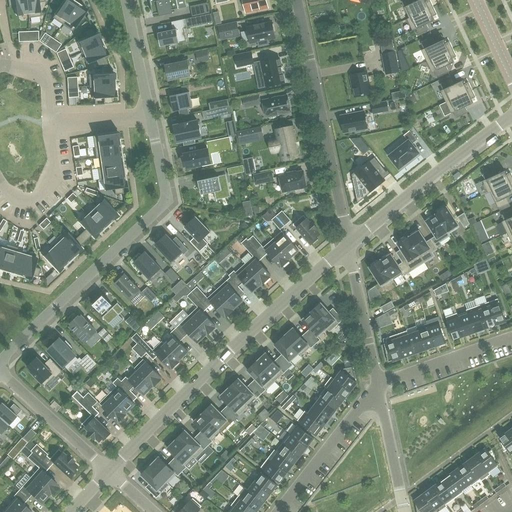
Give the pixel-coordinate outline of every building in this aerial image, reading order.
[(7,0),(9,7),(15,6),(16,15),(28,13),(28,18),(29,18),(26,0),(7,0)] [(26,0),(29,18),(41,16),(39,2),(45,2),(44,0),(26,0)] [(71,0),(64,0),(53,18),(62,24),(77,3),(71,0)] [(159,13),(160,16),(173,13),(172,10),(178,9),(178,8),(176,0),(150,0),(153,14),(159,13)] [(265,0),(243,0),(246,12),(267,7),(265,0)] [(407,19),(433,7),(429,0),(428,0),(426,1),(425,0),(418,0),(416,1),(415,0),(404,0),(401,1),(409,18),(407,19)] [(207,2),(201,4),(204,15),(210,14),(207,2)] [(77,3),(62,24),(72,31),(87,10),(77,3)] [(433,7),(407,19),(413,31),(415,30),(417,35),(429,30),(426,24),(434,20),(433,16),(437,15),(433,7)] [(173,30),(158,33),(160,46),(186,41),(184,28),(187,27),(213,22),(211,13),(185,19),(172,22),(173,30)] [(221,39),(231,37),(239,35),(236,22),(219,26),(221,39)] [(273,24),(272,24),(272,22),(247,28),(250,43),(258,41),(259,46),(268,44),(267,39),(275,38),(273,31),(275,31),(273,24)] [(87,37),(77,42),(81,53),(103,44),(98,33),(95,34),(92,28),(84,32),(87,37)] [(422,50),(427,61),(453,49),(449,42),(445,43),(444,40),(435,43),(433,38),(421,43),(424,49),(422,50)] [(58,42),(52,50),(55,52),(61,44),(58,42)] [(103,44),(81,53),(86,64),(96,60),(98,66),(108,64),(104,56),(107,55),(103,44)] [(453,49),(427,61),(432,72),(434,72),(437,77),(449,72),(446,66),(454,62),(452,58),(456,56),(453,49)] [(400,71),(396,50),(381,53),(385,74),(400,71)] [(208,51),(196,53),(197,59),(203,58),(204,61),(210,60),(208,51)] [(237,67),(254,63),(251,52),(235,55),(237,67)] [(266,86),(284,82),(282,72),(281,67),(279,58),(261,61),(266,86)] [(180,77),(181,79),(191,77),(187,59),(177,61),(177,63),(166,66),(169,79),(180,77)] [(366,72),(350,75),(355,97),(371,93),(377,92),(374,76),(367,78),(366,72)] [(114,73),(88,74),(89,86),(114,85),(114,73)] [(446,102),(472,90),(468,82),(464,84),(463,80),(454,84),(452,78),(440,84),(443,91),(441,92),(446,102)] [(114,85),(89,86),(89,87),(91,87),(92,98),(103,97),(104,104),(112,103),(112,97),(115,97),(114,85)] [(472,90),(446,102),(451,113),(453,112),(456,118),(468,112),(465,107),(473,103),(471,99),(475,97),(472,90)] [(189,92),(170,96),(172,104),(171,104),(172,110),(173,110),(173,112),(179,110),(180,116),(189,114),(188,108),(193,107),(189,92)] [(245,107),(250,105),(260,103),(259,96),(249,98),(243,99),(245,107)] [(287,96),(263,101),(266,116),(268,116),(277,115),(277,114),(290,111),(287,96)] [(209,103),(210,110),(230,106),(228,99),(209,103)] [(386,102),(372,104),(374,113),(388,111),(386,102)] [(204,119),(219,116),(232,113),(231,105),(230,106),(210,110),(202,112),(204,119)] [(364,112),(340,117),(344,133),(356,130),(356,133),(366,130),(366,128),(367,128),(364,112)] [(181,125),(174,126),(178,141),(183,140),(184,145),(195,143),(194,138),(201,136),(198,121),(189,123),(189,122),(181,124),(181,125)] [(261,127),(238,132),(240,144),(251,142),(251,139),(263,136),(261,127)] [(277,138),(273,139),(276,152),(279,152),(281,159),(300,155),(298,146),(296,137),(294,127),(275,131),(277,138)] [(408,141),(389,156),(399,168),(419,153),(412,144),(417,140),(410,130),(404,135),(408,141)] [(118,132),(92,136),(94,147),(119,143),(118,132)] [(232,149),(230,137),(212,141),(213,148),(184,154),(185,156),(183,157),(185,165),(187,165),(187,168),(202,164),(202,166),(213,164),(211,153),(232,149)] [(350,139),(355,145),(362,139),(359,137),(350,139)] [(119,143),(94,147),(96,158),(121,154),(119,143)] [(121,154),(96,158),(98,158),(100,168),(97,168),(123,165),(121,154)] [(246,174),(256,172),(254,164),(252,157),(243,159),(244,166),(246,174)] [(355,173),(353,175),(358,201),(369,192),(385,180),(384,178),(383,178),(381,176),(386,172),(374,157),(370,161),(355,173)] [(123,165),(97,168),(99,179),(124,175),(123,165)] [(243,165),(227,168),(229,175),(245,172),(243,165)] [(483,181),(488,192),(511,180),(511,175),(511,172),(507,174),(505,170),(497,174),(494,169),(482,174),(485,180),(483,181)] [(306,187),(303,171),(279,176),(283,192),(287,191),(287,193),(295,191),(294,189),(306,187)] [(261,181),(273,179),(271,172),(260,174),(261,181)] [(124,175),(99,179),(99,180),(104,179),(105,190),(114,188),(115,195),(123,193),(122,187),(126,187),(124,175)] [(198,180),(199,183),(199,185),(201,195),(216,191),(218,199),(215,199),(215,200),(231,197),(231,196),(230,196),(226,179),(226,178),(226,179),(225,175),(198,180)] [(511,180),(488,192),(488,193),(490,192),(498,208),(509,203),(506,197),(511,194),(511,180)] [(104,200),(95,207),(110,223),(118,215),(104,200)] [(250,200),(242,202),(245,217),(253,215),(250,200)] [(95,207),(88,215),(102,230),(110,223),(95,207)] [(438,213),(436,214),(450,236),(450,235),(449,233),(459,227),(446,207),(444,208),(443,207),(437,211),(438,213)] [(502,222),(507,233),(511,230),(511,209),(501,215),(504,221),(502,222)] [(282,211),(277,215),(285,225),(291,220),(282,211)] [(464,213),(458,217),(464,227),(469,224),(464,213)] [(430,239),(437,249),(442,246),(439,242),(450,236),(436,214),(436,215),(433,217),(432,214),(426,218),(427,220),(426,221),(435,236),(430,239)] [(88,215),(79,223),(85,229),(80,234),(86,241),(91,235),(94,238),(102,230),(88,215)] [(280,229),(285,225),(277,215),(272,220),(280,229)] [(303,215),(293,224),(311,244),(318,238),(317,237),(320,234),(316,230),(318,229),(311,222),(310,223),(303,215)] [(477,222),(474,216),(469,219),(471,224),(477,222)] [(208,244),(203,239),(210,232),(196,217),(185,227),(195,237),(190,241),(200,251),(208,244)] [(46,218),(42,222),(46,226),(50,222),(46,218)] [(432,252),(437,249),(430,239),(426,242),(419,231),(418,232),(416,229),(410,233),(412,235),(408,237),(424,262),(434,256),(432,252)] [(65,230),(56,238),(74,256),(82,248),(80,246),(86,241),(80,234),(74,240),(65,230)] [(272,239),(289,258),(298,250),(282,231),(272,239)] [(172,241),(166,235),(156,245),(173,262),(182,253),(183,255),(188,250),(176,237),(172,241)] [(248,240),(257,250),(262,245),(253,235),(248,240)] [(402,262),(409,272),(424,262),(408,237),(406,238),(405,237),(398,241),(399,242),(397,244),(407,259),(402,262)] [(58,240),(50,247),(66,264),(74,256),(56,238),(58,240)] [(252,254),(257,250),(248,240),(246,238),(241,243),(252,254)] [(288,259),(289,258),(272,239),(263,247),(279,266),(281,265),(282,266),(289,260),(288,259)] [(7,244),(0,266),(0,269),(10,272),(17,247),(7,244)] [(17,247),(10,272),(20,275),(26,255),(16,252),(18,248),(17,247)] [(51,249),(44,256),(58,271),(66,264),(50,247),(51,249)] [(163,271),(145,252),(134,262),(144,272),(140,276),(146,282),(149,278),(152,281),(163,271)] [(404,275),(409,272),(402,262),(397,265),(390,254),(389,255),(388,253),(382,256),(383,259),(380,261),(380,260),(392,280),(402,273),(404,275)] [(225,258),(220,254),(215,259),(219,263),(225,258)] [(26,255),(20,275),(31,278),(32,275),(38,277),(40,269),(34,267),(37,258),(26,255)] [(253,256),(244,264),(261,283),(262,282),(263,283),(270,277),(269,276),(270,275),(253,256)] [(207,278),(221,266),(215,260),(201,272),(207,278)] [(382,286),(392,280),(380,260),(378,261),(377,260),(370,264),(371,266),(369,267),(382,286)] [(234,270),(229,275),(239,286),(243,282),(252,291),(261,283),(244,264),(236,272),(234,270)] [(171,268),(165,273),(174,283),(180,277),(171,268)] [(200,272),(195,277),(199,281),(204,276),(200,272)] [(117,282),(115,284),(129,299),(127,301),(134,308),(146,296),(142,292),(139,290),(135,285),(136,284),(130,279),(125,274),(122,277),(121,275),(116,280),(117,282)] [(230,277),(216,290),(233,308),(242,300),(234,291),(239,286),(229,275),(230,277)] [(197,286),(192,291),(201,301),(206,296),(197,286)] [(151,302),(157,297),(147,287),(142,292),(146,296),(151,302)] [(233,308),(216,290),(207,298),(224,316),(225,315),(227,317),(233,310),(232,309),(233,308)] [(201,301),(192,291),(187,296),(196,305),(201,301)] [(103,295),(93,304),(102,314),(106,310),(108,312),(102,317),(108,324),(109,323),(113,328),(123,319),(118,314),(117,313),(117,312),(114,309),(114,310),(112,308),(110,310),(108,309),(111,306),(112,305),(103,295)] [(164,304),(158,298),(155,301),(161,307),(164,304)] [(487,302),(495,324),(505,321),(498,299),(487,302)] [(395,308),(392,302),(381,308),(384,313),(395,308)] [(495,324),(487,302),(477,306),(484,328),(490,326),(491,327),(493,326),(494,325),(495,324)] [(311,311),(329,332),(339,323),(343,319),(335,310),(330,314),(321,303),(311,311)] [(467,309),(474,332),(484,328),(477,306),(467,309)] [(198,307),(189,315),(206,334),(207,333),(208,334),(215,328),(214,326),(215,325),(198,307)] [(474,332),(467,309),(466,310),(467,311),(458,315),(457,313),(456,313),(464,335),(474,332)] [(307,335),(316,344),(320,340),(317,336),(326,328),(329,332),(311,311),(311,312),(302,320),(310,328),(312,331),(307,335)] [(464,335),(456,313),(446,317),(449,325),(446,326),(450,335),(452,334),(453,339),(464,335)] [(135,331),(141,325),(132,315),(125,321),(135,331)] [(189,315),(175,328),(184,338),(188,333),(197,342),(206,334),(189,315)] [(72,324),(70,326),(85,342),(96,331),(81,316),(79,317),(78,316),(71,323),(72,324)] [(439,316),(426,321),(427,323),(434,346),(445,342),(444,337),(446,336),(442,327),(439,316)] [(427,323),(416,327),(424,349),(434,346),(427,323)] [(407,330),(406,331),(414,353),(424,349),(416,327),(418,332),(409,335),(407,330)] [(104,328),(98,333),(106,342),(112,337),(104,328)] [(162,341),(179,360),(188,351),(179,342),(184,338),(175,328),(170,333),(172,335),(164,343),(162,341)] [(284,336),(301,355),(310,347),(311,348),(316,344),(307,335),(303,339),(293,328),(284,336)] [(406,331),(396,334),(404,356),(414,353),(406,331)] [(404,356),(396,334),(385,338),(387,343),(384,344),(388,362),(404,356)] [(284,355),(280,360),(288,369),(293,365),(290,361),(298,353),(301,356),(301,355),(284,336),(275,345),(284,355)] [(64,344),(59,339),(49,349),(68,369),(78,359),(70,351),(73,348),(67,342),(64,344)] [(142,339),(137,343),(146,353),(151,348),(142,339)] [(179,360),(162,341),(153,350),(170,368),(171,367),(172,368),(179,362),(178,360),(179,360)] [(146,353),(137,343),(132,348),(141,357),(146,353)] [(335,350),(325,361),(331,366),(341,356),(335,350)] [(288,369),(280,360),(276,364),(266,353),(257,361),(256,362),(275,381),(284,373),(288,369)] [(88,354),(82,360),(90,369),(96,363),(88,354)] [(37,357),(27,367),(44,385),(54,376),(55,378),(62,371),(53,361),(47,368),(37,357)] [(135,368),(152,386),(153,384),(155,386),(161,379),(160,378),(161,377),(143,359),(135,368)] [(257,381),(253,385),(261,394),(275,381),(256,362),(247,370),(257,381)] [(331,377),(349,392),(356,382),(353,366),(344,368),(335,380),(331,377)] [(118,378),(130,390),(135,386),(144,394),(152,386),(135,368),(134,368),(136,370),(128,378),(126,377),(121,381),(118,378)] [(91,377),(86,382),(91,387),(96,382),(91,377)] [(331,377),(324,386),(343,400),(349,392),(331,377)] [(130,390),(118,378),(113,383),(116,386),(108,395),(126,412),(134,403),(126,395),(130,390)] [(253,385),(248,389),(238,379),(229,387),(248,407),(248,406),(247,405),(255,397),(257,398),(261,394),(253,385)] [(343,400),(324,386),(325,387),(319,395),(336,409),(343,400)] [(248,407),(229,387),(229,388),(220,396),(230,406),(226,411),(235,419),(239,415),(248,407)] [(78,391),(73,396),(88,411),(91,414),(82,424),(89,431),(88,432),(94,439),(96,437),(100,441),(103,438),(104,440),(110,433),(95,418),(100,412),(93,406),(84,397),(78,391)] [(84,397),(93,406),(98,401),(89,392),(84,397)] [(126,412),(108,395),(99,404),(117,421),(118,420),(119,421),(126,414),(125,413),(126,412)] [(329,417),(336,409),(319,395),(319,396),(321,398),(315,406),(329,417)] [(285,404),(281,408),(284,410),(288,407),(292,402),(289,399),(285,404)] [(55,401),(51,406),(57,411),(61,407),(55,401)] [(1,402),(0,402),(0,417),(8,425),(16,415),(21,410),(14,404),(9,409),(1,402)] [(203,413),(220,431),(220,430),(219,429),(227,420),(230,424),(235,419),(226,411),(222,415),(220,413),(212,404),(203,413)] [(304,411),(323,426),(329,417),(315,406),(308,414),(304,411)] [(316,435),(323,426),(304,411),(297,420),(316,435)] [(200,436),(208,445),(213,441),(211,439),(220,431),(203,413),(202,413),(194,422),(204,432),(200,436)] [(265,429),(264,427),(261,425),(255,431),(260,435),(265,429)] [(296,425),(289,434),(306,447),(310,442),(311,442),(313,441),(312,439),(313,438),(296,425)] [(31,429),(22,438),(27,442),(36,433),(31,429)] [(185,430),(176,439),(195,458),(208,445),(200,436),(195,441),(185,430)] [(511,435),(509,431),(500,438),(502,442),(501,443),(505,452),(508,449),(511,454),(511,435)] [(289,434),(282,442),(299,455),(306,447),(289,434)] [(195,458),(176,439),(176,440),(167,448),(178,458),(173,463),(182,471),(187,467),(185,465),(193,457),(195,459),(195,458)] [(282,442),(276,451),(293,464),(299,455),(282,442)] [(31,450),(42,460),(47,454),(36,444),(31,450)] [(58,449),(49,459),(69,477),(75,470),(74,469),(77,466),(73,462),(74,461),(67,455),(66,456),(58,449)] [(274,449),(268,458),(286,472),(293,464),(276,451),(274,449)] [(485,449),(476,455),(490,475),(491,474),(493,478),(501,472),(497,467),(498,466),(494,460),(495,459),(491,450),(488,452),(485,449)] [(37,466),(42,460),(31,450),(30,451),(32,452),(27,457),(37,466)] [(481,481),(490,475),(476,455),(467,462),(481,481)] [(7,456),(1,463),(5,466),(11,459),(7,456)] [(173,463),(169,467),(159,457),(150,466),(150,465),(150,466),(169,485),(170,484),(168,483),(176,474),(178,476),(182,471),(173,463)] [(286,472),(268,458),(261,467),(279,481),(286,472)] [(481,481),(467,462),(459,468),(471,486),(480,480),(481,481)] [(150,466),(141,475),(152,485),(147,489),(156,498),(169,485),(150,466)] [(30,477),(49,494),(50,492),(51,494),(57,487),(56,486),(57,484),(39,468),(30,477)] [(471,486),(459,468),(450,475),(463,492),(461,489),(469,484),(471,486)] [(255,482),(270,494),(277,485),(262,473),(255,482)] [(450,475),(441,481),(454,498),(463,492),(450,475)] [(41,503),(49,494),(30,477),(18,491),(27,499),(31,494),(41,503)] [(446,504),(454,498),(441,481),(433,487),(447,506),(446,504)] [(245,487),(244,488),(263,502),(270,494),(255,482),(249,490),(245,487)] [(433,487),(424,494),(437,511),(438,511),(447,506),(433,487)] [(244,488),(238,496),(256,511),(263,502),(244,488)] [(199,494),(206,499),(208,496),(209,495),(206,492),(203,489),(199,494)] [(15,497),(7,506),(13,511),(31,511),(23,504),(27,499),(18,491),(13,496),(15,497)] [(437,511),(424,494),(419,497),(417,497),(416,498),(416,500),(415,501),(417,511),(437,511)] [(238,496),(231,505),(240,511),(255,511),(256,511),(238,496)] [(176,511),(196,511),(202,506),(193,498),(186,505),(182,501),(174,510),(176,511)]
